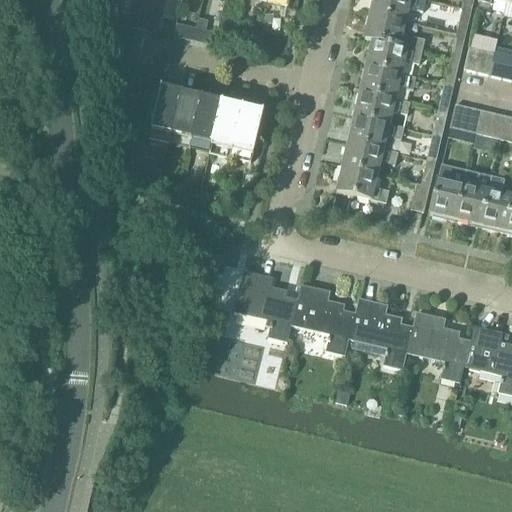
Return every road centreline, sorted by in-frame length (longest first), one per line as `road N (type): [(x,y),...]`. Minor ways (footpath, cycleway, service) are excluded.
road 1 (tertiary): [(53,511),(71,419),(77,292),(51,0)]
road 2 (residential): [(272,245),(511,303)]
road 3 (residential): [(129,45),(310,89)]
road 4 (residential): [(272,245),(310,89)]
